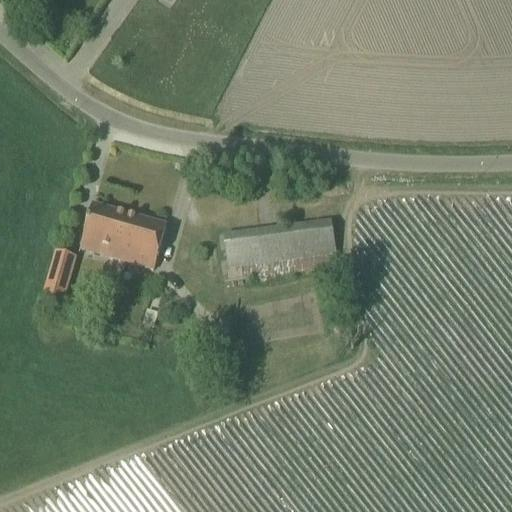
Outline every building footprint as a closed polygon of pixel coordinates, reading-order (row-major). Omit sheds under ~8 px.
[(80,251),(116,262),(129,218),(92,207),(82,243),(80,251)] [(116,262),(153,272),(166,228),(129,218),(116,262)] [(242,269),(244,281),(336,270),(330,224),(223,237),(228,271),(242,269)] [(61,307),(75,259),(56,254),(43,302),(61,307)] [(147,313),(142,328),(153,331),(158,316),(147,313)] [(200,350),(214,382),(238,372),(230,353),(239,349),(233,336),(200,350)]
